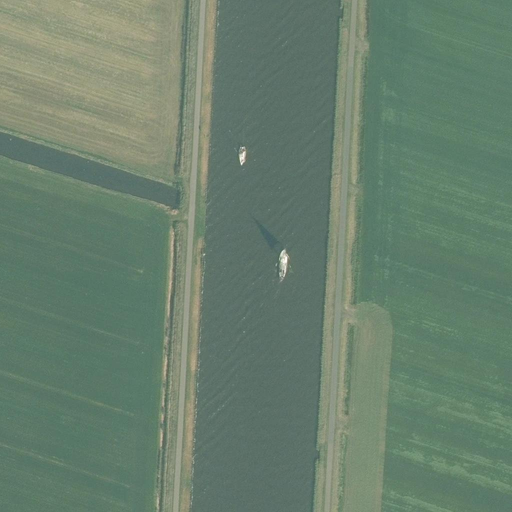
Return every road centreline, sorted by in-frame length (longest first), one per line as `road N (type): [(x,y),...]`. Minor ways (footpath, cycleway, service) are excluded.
road 1 (unclassified): [(172,511),(201,0)]
road 2 (unclassified): [(326,511),(354,0)]
